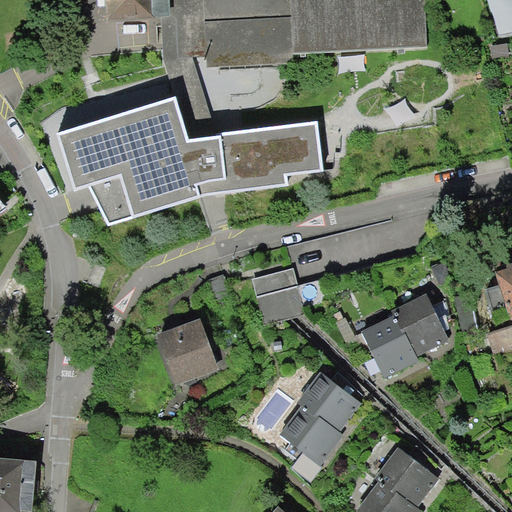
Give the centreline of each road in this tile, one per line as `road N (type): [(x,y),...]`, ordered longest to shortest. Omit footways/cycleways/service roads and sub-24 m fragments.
road 1 (residential): [(58,422),(86,382),(122,299),(157,266),(249,239),(511,187)]
road 2 (residential): [(0,134),(47,210),(65,288),(58,422)]
